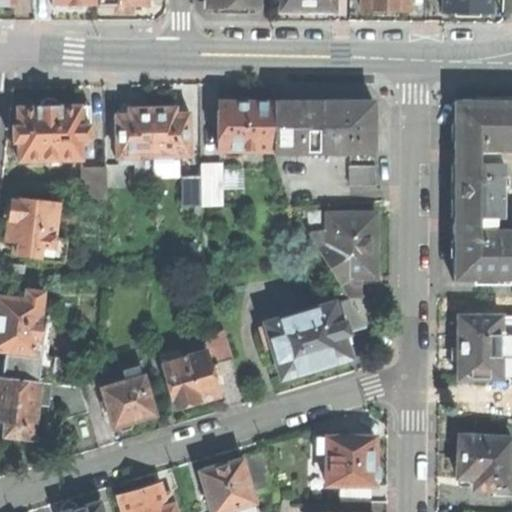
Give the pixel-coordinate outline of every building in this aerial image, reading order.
[(103,0),(104,3),(123,3),(124,9),(130,8),(137,8),(137,2),(155,2),(154,0),(103,0)] [(40,104),(40,108),(17,108),(18,126),(13,126),(13,143),(18,143),(19,161),(82,159),(82,141),(91,140),(90,106),(68,107),(57,107),(57,104),(55,101),(52,100),(48,99),(45,99),(42,101),(40,104)] [(247,103),(219,103),(218,151),(273,151),(274,104),(247,103)] [(457,103),(456,152),(482,152),(503,152),(503,154),(511,153),(511,103),(495,103),(457,103)] [(298,104),(274,104),(273,151),(273,154),(324,154),(325,104),(298,104)] [(374,104),(325,104),(324,154),(337,154),(351,154),(374,154),(374,132),(374,104)] [(136,111),(118,111),(118,164),(135,164),(134,157),(154,156),(153,110),(136,111)] [(170,110),(153,110),(154,156),(189,156),(189,110),(170,110)] [(456,152),(456,165),(482,166),(482,152),(456,152)] [(456,193),(456,220),(482,220),(504,220),(505,181),(506,181),(506,166),(482,166),(456,165),(456,193)] [(204,206),(224,206),(224,166),(203,167),(203,176),(204,206)] [(224,169),(227,192),(253,190),(251,166),(224,169)] [(81,168),(82,197),(107,200),(106,168),(81,168)] [(350,168),(350,187),(376,187),(376,168),(350,168)] [(185,206),(204,206),(203,176),(185,176),(185,206)] [(17,244),(16,256),(65,263),(67,242),(54,240),(59,204),(11,198),(10,202),(8,202),(5,205),(3,215),(6,220),(8,220),(7,231),(5,243),(17,244)] [(376,217),(328,217),(328,234),(307,234),(348,298),(361,297),(361,279),(376,279),(376,250),(376,217)] [(456,220),(456,234),(482,234),(482,220),(456,220)] [(456,258),(456,282),(511,282),(511,232),(502,232),(502,234),(482,234),(456,234),(456,258)] [(0,351),(5,352),(35,356),(36,348),(43,349),(47,318),(40,317),(43,294),(26,291),(26,294),(15,293),(14,300),(0,298),(0,351)] [(366,297),(361,297),(348,298),(350,300),(335,305),(341,324),(348,322),(351,333),(368,328),(381,320),(366,297)] [(274,348),(283,378),(318,367),(351,358),(345,337),(352,335),(351,333),(348,322),(341,324),(335,305),(268,325),(274,348)] [(51,318),(47,318),(43,349),(36,348),(35,356),(32,382),(40,383),(49,384),(52,385),(55,364),(46,362),(51,318)] [(460,350),(460,381),(504,381),(504,361),(504,318),(460,318),(460,350)] [(264,351),(274,348),(268,325),(257,327),(264,351)] [(202,336),(207,353),(211,366),(217,364),(233,359),(225,330),(202,336)] [(159,354),(163,365),(183,360),(179,348),(159,354)] [(5,352),(4,361),(14,362),(13,369),(23,370),(22,381),(32,382),(35,356),(5,352)] [(163,365),(175,409),(195,404),(220,397),(214,377),(211,366),(207,353),(183,360),(163,365)] [(0,377),(12,379),(13,369),(14,362),(4,361),(0,360),(0,377)] [(221,375),(217,364),(211,366),(214,377),(221,375)] [(23,370),(13,369),(12,379),(22,381),(23,370)] [(127,382),(102,390),(113,428),(117,427),(118,429),(121,431),(131,428),(132,424),(132,423),(141,420),(155,416),(143,377),(139,378),(137,370),(124,373),(127,382)] [(12,379),(0,377),(0,421),(5,422),(35,426),(37,405),(40,383),(32,382),(22,381),(12,379)] [(49,384),(40,383),(37,405),(47,406),(49,384)] [(80,387),(59,386),(68,417),(87,411),(80,387)] [(33,441),(35,426),(5,422),(3,437),(33,441)] [(328,487),(342,487),(372,487),(376,487),(376,483),(378,481),(378,472),(375,470),(375,460),(376,439),(358,439),(358,437),(342,437),(342,439),(328,439),(328,456),(328,487)] [(476,491),(511,493),(511,466),(511,440),(460,438),(459,459),(458,481),(476,481),(476,491)] [(317,456),(328,456),(328,439),(318,439),(317,456)] [(263,456),(242,462),(251,493),(272,487),(263,456)] [(251,493),(242,462),(229,465),(220,468),(216,466),(205,469),(203,472),(200,473),(211,511),(229,511),(236,510),(253,505),(254,505),(251,493)] [(137,491),(118,497),(122,511),(175,511),(170,493),(163,495),(160,484),(137,491)] [(342,487),(342,503),(372,504),(372,487),(342,487)] [(60,511),(59,511),(102,511),(100,503),(87,507),(78,509),(76,505),(73,503),(69,502),(66,502),(63,504),(60,507),(60,511)] [(342,503),(341,511),(371,511),(372,504),(342,503)]
